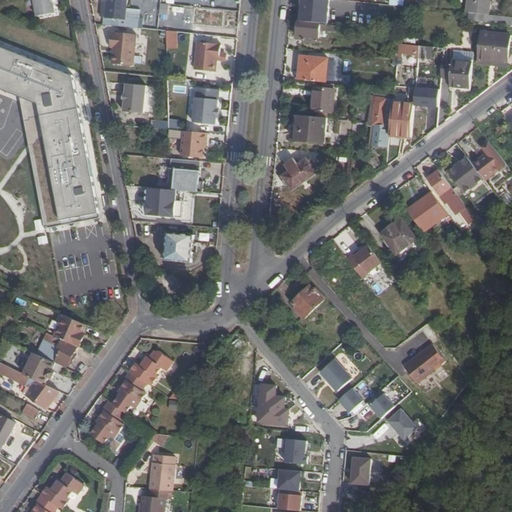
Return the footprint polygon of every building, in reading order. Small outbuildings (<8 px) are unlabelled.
[(36,0),(38,11),(56,8),(54,0),(36,0)] [(107,25),(125,27),(127,0),(102,0),(102,3),(108,3),(106,17),(108,17),(107,25)] [(330,0),(303,0),(301,21),(328,24),(330,0)] [(387,0),(387,7),(399,8),(399,0),(387,0)] [(467,0),(467,12),(474,12),(492,14),(492,0),(467,0)] [(511,23),(511,16),(492,14),(474,12),(474,20),(477,20),(511,23)] [(141,29),(151,30),(151,22),(142,21),(141,29)] [(339,32),(339,26),(301,23),(300,31),(300,38),(304,38),(307,39),(306,41),(306,42),(321,43),(322,31),(339,32)] [(138,34),(113,32),(111,47),(115,48),(113,63),(135,66),(138,34)] [(168,32),(168,49),(179,49),(179,32),(168,32)] [(484,58),(489,58),(490,44),(500,45),(500,43),(511,44),(511,34),(487,32),(484,58)] [(401,44),(415,45),(416,35),(402,34),(401,44)] [(83,70),(0,40),(0,90),(16,97),(26,96),(30,125),(42,133),(34,145),(51,231),(112,221),(83,70)] [(223,45),(199,42),(196,70),(218,72),(219,60),(219,55),(222,55),(223,45)] [(490,44),(489,58),(511,61),(511,58),(511,44),(500,43),(500,45),(490,44)] [(400,45),(399,60),(420,60),(421,46),(400,45)] [(432,60),(432,50),(422,49),(421,59),(432,60)] [(473,62),(474,53),(455,51),(454,60),(473,62)] [(302,56),(300,80),(327,82),(329,59),(302,56)] [(444,59),(442,76),(453,77),(454,60),(444,59)] [(471,88),(473,62),(454,60),(453,77),(452,86),(471,88)] [(148,86),(128,84),(126,112),(146,113),(148,86)] [(218,116),(219,110),(221,90),(198,88),(195,123),(217,125),(218,116)] [(332,113),(334,90),(314,88),(312,111),(332,113)] [(442,108),(443,89),(417,88),(416,107),(442,108)] [(390,132),(392,132),(395,99),(377,97),(374,124),(384,125),(383,129),(377,128),(376,144),(389,145),(390,132)] [(398,104),(397,140),(417,140),(418,104),(398,104)] [(327,118),(299,116),(297,140),(325,143),(327,118)] [(353,134),(355,121),(352,121),(342,120),(341,133),(353,134)] [(170,139),(179,139),(180,131),(171,130),(170,139)] [(208,142),(209,134),(187,132),(185,157),(205,159),(206,148),(206,142),(208,142)] [(511,178),(511,167),(491,141),(484,146),(489,151),(474,161),(496,190),(496,191),(511,178)] [(474,161),(469,155),(450,170),(476,204),(496,190),(474,161)] [(365,164),(374,176),(385,168),(376,156),(365,164)] [(289,184),(293,189),(317,172),(313,167),(315,164),(315,162),(313,160),(311,159),(309,161),(307,159),(299,165),(295,159),(286,165),(290,171),(284,176),(286,178),(283,180),(283,182),(285,185),(287,185),(289,184)] [(453,202),(461,196),(454,187),(441,169),(430,178),(443,195),(447,200),(447,201),(448,202),(449,202),(450,202),(451,202),(452,202),(453,202)] [(200,172),(175,170),(174,191),(176,191),(198,192),(200,172)] [(433,191),(439,198),(443,195),(430,178),(425,181),(433,191)] [(174,218),(176,191),(174,191),(149,189),(146,216),(174,218)] [(433,191),(420,200),(434,219),(447,209),(439,198),(433,191)] [(420,200),(410,209),(426,230),(434,224),(432,221),(434,219),(420,200)] [(473,225),(479,220),(469,207),(463,212),(473,225)] [(447,209),(434,219),(437,222),(450,212),(447,209)] [(399,253),(418,239),(402,219),(384,233),(399,253)] [(170,240),(167,240),(166,249),(169,249),(168,259),(194,262),(195,250),(198,250),(199,245),(196,245),(198,234),(171,231),(170,240)] [(422,245),(418,239),(399,253),(403,259),(422,245)] [(368,244),(348,258),(369,288),(389,274),(368,244)] [(311,282),(294,300),(300,307),(298,309),(306,317),(326,298),(311,282)] [(84,332),(87,324),(66,315),(62,323),(53,319),(47,332),(77,345),(81,347),(86,338),(82,336),(84,332)] [(74,354),(77,345),(47,332),(36,327),(32,336),(43,341),(38,354),(39,354),(56,362),(57,360),(71,366),(75,355),(74,354)] [(434,345),(404,367),(418,385),(448,363),(434,345)] [(140,362),(135,369),(153,382),(157,385),(164,376),(162,374),(168,367),(172,370),(179,361),(164,350),(163,352),(160,350),(156,354),(155,357),(152,355),(149,359),(145,365),(140,362)] [(147,357),(149,359),(152,355),(155,357),(156,354),(152,351),(147,357)] [(58,380),(64,366),(56,362),(39,354),(28,376),(41,382),(47,385),(51,377),(58,380)] [(337,360),(321,374),(338,394),(355,379),(337,360)] [(60,392),(53,388),(52,390),(41,382),(28,376),(0,361),(0,370),(4,373),(4,375),(20,383),(21,381),(29,385),(24,393),(40,404),(41,403),(48,409),(54,401),(53,400),(60,392)] [(123,395),(118,403),(131,412),(137,405),(140,408),(151,393),(147,390),(153,382),(135,369),(129,377),(131,379),(123,390),(126,392),(123,395)] [(278,387),(262,385),(258,424),(290,428),(291,411),(287,410),(288,399),(277,397),(278,387)] [(182,388),(174,397),(194,400),(182,388)] [(354,389),(340,402),(354,417),(368,405),(354,389)] [(385,396),(371,409),(383,422),(397,409),(385,396)] [(118,403),(113,400),(107,408),(109,410),(101,421),(103,422),(101,426),(95,434),(109,443),(114,435),(118,439),(129,424),(125,421),(131,412),(118,403)] [(170,410),(178,410),(179,401),(170,401),(170,410)] [(42,412),(30,404),(29,405),(25,412),(39,419),(42,412)] [(402,410),(389,422),(406,443),(421,431),(402,410)] [(0,413),(0,430),(12,437),(19,423),(0,413)] [(7,447),(12,437),(0,430),(0,453),(1,455),(6,446),(7,447)] [(160,434),(156,439),(164,442),(170,435),(160,434)] [(308,443),(288,441),(285,465),(306,467),(308,443)] [(175,490),(176,490),(179,456),(158,454),(155,488),(175,490)] [(372,456),(354,455),(352,483),(370,484),(372,456)] [(61,504),(66,508),(73,499),(70,497),(76,489),(81,493),(88,484),(71,472),(66,478),(64,481),(61,479),(57,485),(54,488),(50,485),(45,493),(61,504)] [(303,474),(280,472),(279,491),(301,493),(303,474)] [(64,481),(66,478),(61,475),(55,483),(57,485),(61,479),(64,481)] [(175,490),(155,488),(154,488),(153,496),(146,496),(145,509),(144,508),(143,511),(167,511),(169,498),(174,498),(175,490)] [(55,511),(61,504),(45,493),(39,502),(41,503),(34,511),(55,511)] [(281,495),(279,511),(281,511),(302,511),(304,498),(281,495)]
